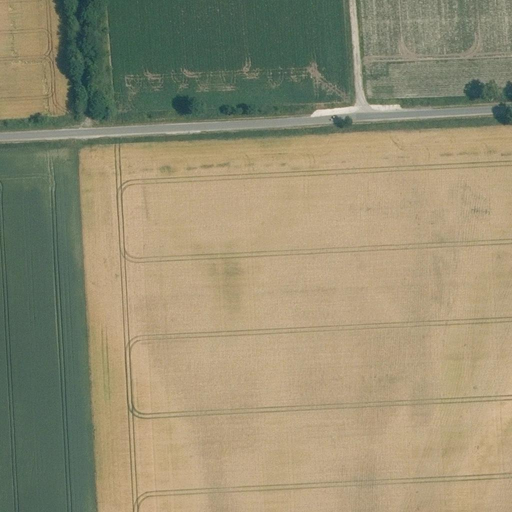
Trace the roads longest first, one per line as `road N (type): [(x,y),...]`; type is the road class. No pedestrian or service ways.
road 1 (unclassified): [(511,110),(0,139)]
road 2 (track): [(79,0),(89,134)]
